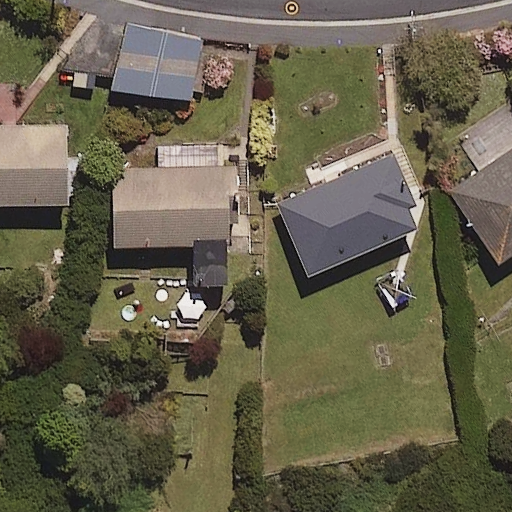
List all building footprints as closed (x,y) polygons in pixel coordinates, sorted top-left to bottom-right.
[(202,40),(127,26),(115,89),(190,102),(202,40)] [(0,206),(66,206),(65,125),(5,125),(5,110),(0,109),(0,206)] [(211,167),(210,146),(113,148),(115,247),(196,246),(197,285),(234,285),(232,167),(211,167)] [(511,253),(511,151),(452,190),(499,263),(511,253)] [(420,228),(388,156),(278,204),(310,276),(420,228)]
